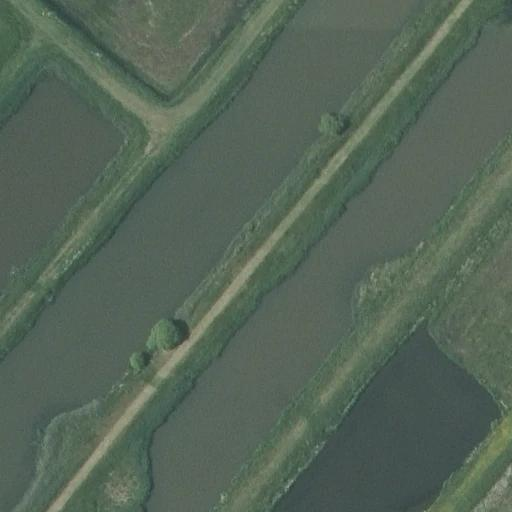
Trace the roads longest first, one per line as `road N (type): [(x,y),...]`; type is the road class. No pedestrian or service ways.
road 1 (track): [(466,0),(49,511)]
road 2 (track): [(14,0),(172,130),(279,0)]
